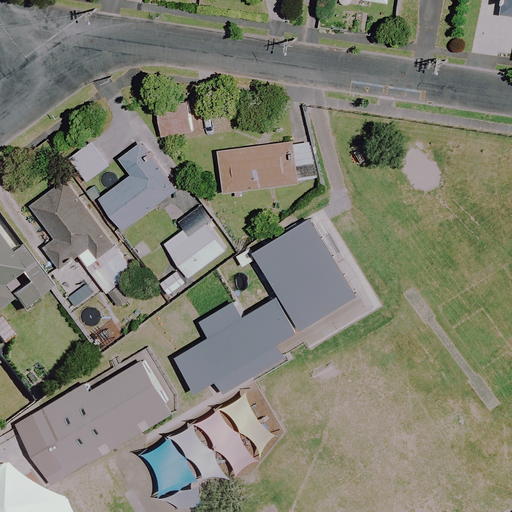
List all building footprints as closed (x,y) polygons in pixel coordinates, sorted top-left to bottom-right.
[(197,100),(162,101),(162,134),(197,134),(197,100)] [(319,180),(315,139),(221,150),(226,192),(319,180)] [(113,165),(95,140),(72,157),(89,182),(113,165)] [(180,188),(144,141),(122,157),(135,175),(103,199),(126,229),(180,188)] [(137,272),(68,179),(33,205),(58,238),(46,247),(62,269),(81,255),(109,293),(137,272)] [(229,250),(209,223),(191,236),(185,229),(166,242),(191,277),(229,250)] [(10,256),(0,242),(0,309),(16,299),(23,310),(53,289),(23,246),(10,256)] [(188,283),(180,270),(162,282),(170,295),(188,283)] [(13,338),(0,319),(0,343),(1,346),(13,338)] [(48,477),(179,404),(148,349),(17,422),(48,477)] [(135,511),(104,457),(60,482),(76,511),(135,511)] [(208,505),(206,480),(184,481),(185,506),(208,505)]
